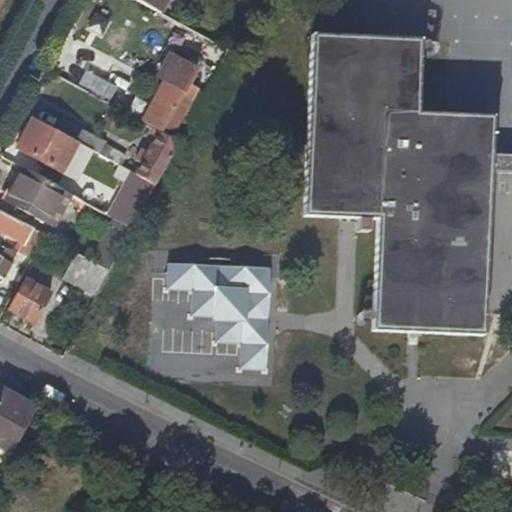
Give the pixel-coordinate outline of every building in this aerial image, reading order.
[(168,0),(127,0),(160,17),(168,0)] [(425,38),(312,33),(304,214),(376,217),(371,329),(486,335),(495,172),(511,173),(511,153),(495,153),(497,114),(421,110),(425,38)] [(170,59),(159,79),(166,83),(194,98),(197,92),(187,86),(195,72),(170,59)] [(194,98),(166,83),(142,126),(160,136),(176,106),(179,108),(183,101),(197,108),(200,101),(194,98)] [(60,119),(54,132),(76,144),(122,169),(127,159),(107,148),(108,145),(60,119)] [(54,132),(32,120),(14,155),(57,179),(76,144),(54,132)] [(166,139),(177,145),(187,125),(176,120),(166,139)] [(155,186),(177,145),(166,139),(160,136),(137,176),(155,186)] [(60,192),(20,170),(3,203),(42,225),(60,192)] [(133,175),(110,219),(130,230),(155,186),(137,176),(133,175)] [(42,238),(0,215),(0,233),(11,239),(6,251),(2,249),(0,253),(0,281),(15,249),(31,257),(42,238)] [(130,230),(110,219),(87,262),(107,273),(130,230)] [(87,262),(74,255),(60,281),(93,299),(107,273),(87,262)] [(231,372),(260,373),(264,268),(159,265),(158,292),(183,293),(182,319),(205,320),(204,346),(232,347),(231,372)] [(25,284),(8,316),(33,329),(50,297),(25,284)] [(0,451),(8,455),(32,411),(0,394),(0,451)] [(511,479),(511,451),(493,450),(492,479),(511,479)]
